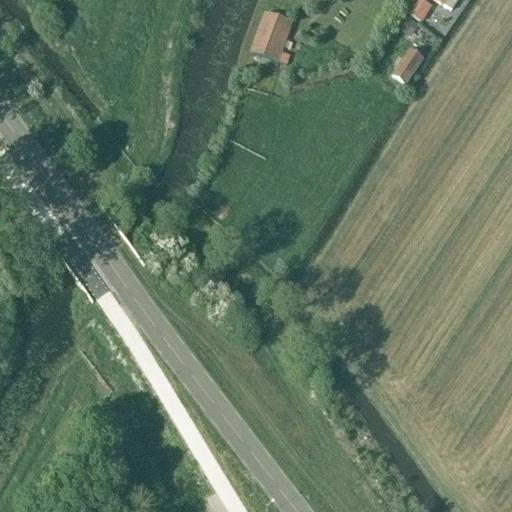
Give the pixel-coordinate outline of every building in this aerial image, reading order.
[(450,14),(454,6),(446,1),(446,0),(451,0),(456,3),(458,0),(429,0),(442,8),(450,14)] [(408,17),(419,24),(428,7),(417,1),(408,17)] [(250,55),(277,65),(291,25),(264,16),(250,55)] [(406,20),(398,34),(409,40),(417,27),(406,20)] [(408,53),(391,79),(405,88),(422,62),(408,53)]
